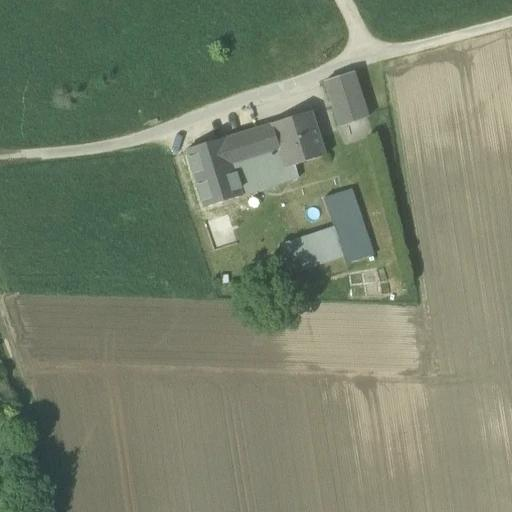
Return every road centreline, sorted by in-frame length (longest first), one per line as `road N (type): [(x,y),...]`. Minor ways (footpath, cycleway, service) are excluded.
road 1 (residential): [(511,15),(270,83),(128,143),(0,155)]
road 2 (track): [(0,331),(33,436),(45,511)]
